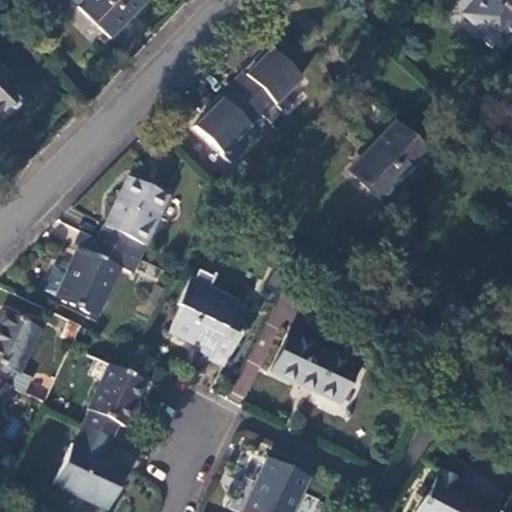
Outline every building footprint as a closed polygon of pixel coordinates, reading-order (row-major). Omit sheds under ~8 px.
[(83,0),(76,8),(108,39),(146,0),(145,0),(83,0)] [(511,0),(476,0),(463,15),(484,33),(482,34),(498,49),(511,33),(511,0)] [(299,79),(266,46),(229,84),(264,120),(269,125),(281,112),(274,105),(299,79)] [(0,67),(0,121),(27,94),(0,67)] [(264,120),(229,84),(206,107),(209,110),(192,127),(230,164),(257,135),(253,132),(264,120)] [(394,122),(367,151),(371,155),(351,176),(380,204),(428,155),(394,122)] [(103,228),(97,241),(136,260),(142,246),(166,196),(127,178),(103,228)] [(80,233),(73,246),(77,249),(91,255),(97,241),(80,233)] [(53,266),(41,291),(54,297),(54,298),(95,317),(118,268),(130,273),(136,260),(97,241),(91,255),(77,249),(66,272),(53,266)] [(197,270),(192,280),(188,278),(175,305),(179,307),(167,331),(191,343),(193,340),(198,342),(193,351),(223,365),(251,307),(209,286),(213,278),(197,270)] [(0,310),(0,382),(7,386),(14,373),(17,375),(18,373),(39,329),(0,310)] [(288,328),(267,371),(338,405),(357,366),(318,347),(319,343),(288,328)] [(233,390),(243,396),(258,369),(248,363),(233,390)] [(145,383),(108,365),(86,410),(89,411),(81,427),(110,441),(118,424),(124,427),(145,383)] [(30,379),(18,373),(17,375),(14,373),(7,386),(24,393),(30,379)] [(101,460),(110,441),(81,427),(72,446),(70,445),(51,485),(105,511),(125,471),(101,460)] [(265,459),(239,511),(289,511),(306,479),(265,459)] [(495,511),(498,508),(480,499),(478,502),(470,498),(472,494),(457,486),(459,481),(438,470),(423,499),(420,497),(412,511),(495,511)]
